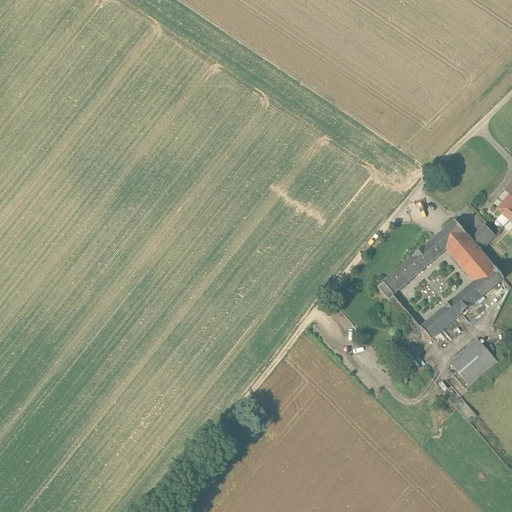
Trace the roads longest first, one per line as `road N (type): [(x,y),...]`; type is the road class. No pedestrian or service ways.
road 1 (unclassified): [(281,353),(441,160),(511,91)]
road 2 (track): [(156,511),(281,353)]
